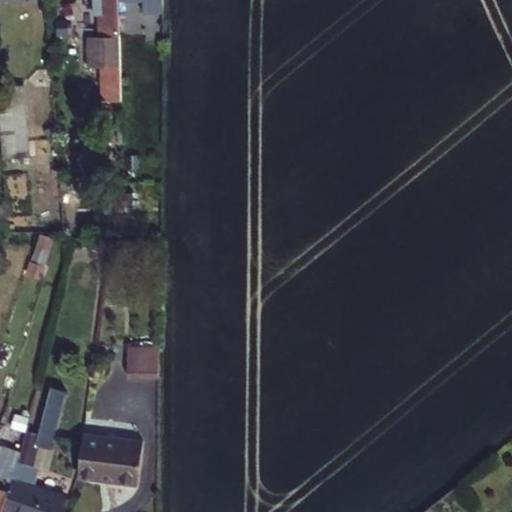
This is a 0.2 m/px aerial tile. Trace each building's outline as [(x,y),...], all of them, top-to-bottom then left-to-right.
[(119,36),(118,0),(106,0),(107,36),(119,36)] [(107,36),(86,37),(87,67),(107,66),(107,82),(120,82),(119,36),(107,36)] [(24,94),(0,95),(0,160),(0,167),(28,165),(24,94)] [(43,280),(53,236),(36,233),(27,276),(43,280)] [(157,377),(157,343),(127,343),(127,377),(157,377)] [(75,479),(112,484),(114,436),(81,432),(75,479)] [(136,439),(114,436),(112,484),(130,485),(136,439)] [(5,511),(61,511),(66,499),(16,479),(5,511)]
